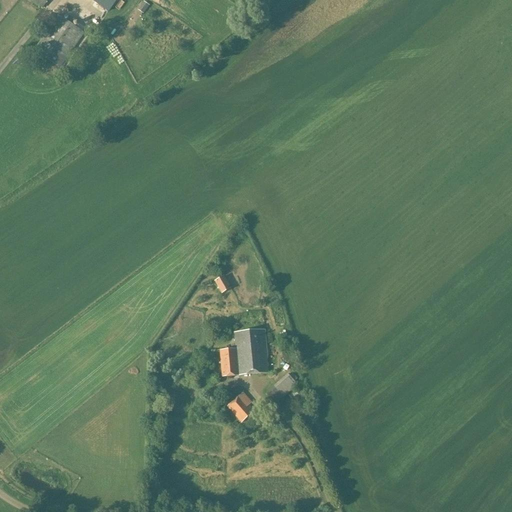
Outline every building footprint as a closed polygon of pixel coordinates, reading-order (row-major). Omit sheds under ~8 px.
[(48,0),(29,0),(43,9),(48,0)] [(89,0),(109,13),(117,0),(89,0)] [(58,15),(34,51),(60,69),(84,34),(58,15)] [(231,288),(224,277),(215,282),(221,293),(231,288)] [(235,334),(236,349),(220,351),(222,377),(268,373),(266,346),(265,331),(235,334)] [(288,374),(266,394),(276,405),(298,386),(288,374)] [(252,403),(243,394),(228,407),(241,423),(254,412),(248,406),(252,403)]
